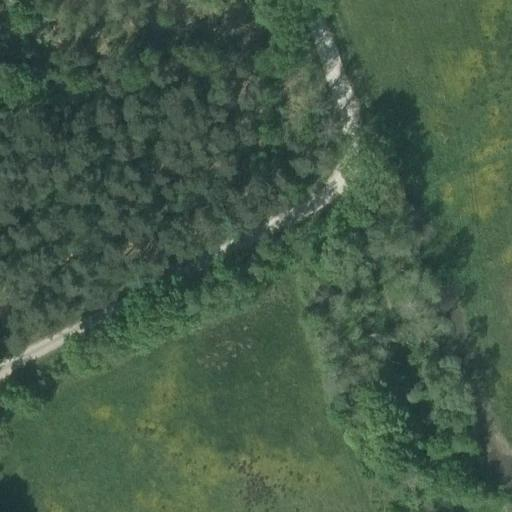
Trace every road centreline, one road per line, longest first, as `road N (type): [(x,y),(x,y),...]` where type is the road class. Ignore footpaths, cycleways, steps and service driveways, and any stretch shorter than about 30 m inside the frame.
road 1 (unclassified): [(0,376),(320,200),(340,180)]
road 2 (track): [(454,511),(340,180)]
road 3 (track): [(309,0),(353,139),(351,170),(340,180)]
